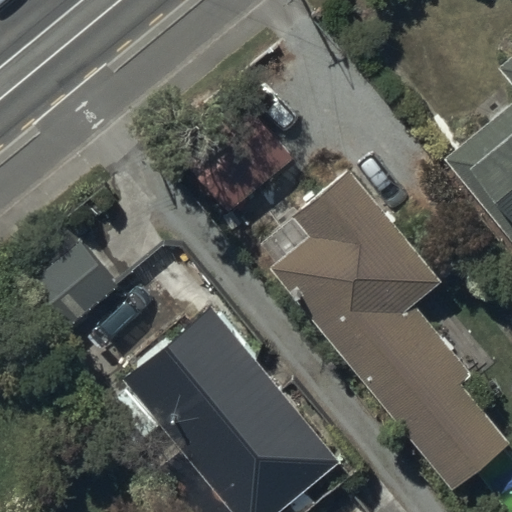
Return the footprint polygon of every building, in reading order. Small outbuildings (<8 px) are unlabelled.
[(511,50),(499,61),(511,78),(511,96),(441,152),(511,242),(511,50)] [(229,204),(291,153),(245,96),(182,147),(229,204)] [(274,254),(268,259),(453,484),(509,437),(461,379),(473,369),(414,297),(441,275),(350,164),(261,238),(274,254)] [(45,336),(117,273),(83,233),(10,296),(45,336)] [(212,296),(121,368),(236,511),(265,511),(338,454),(212,296)]
